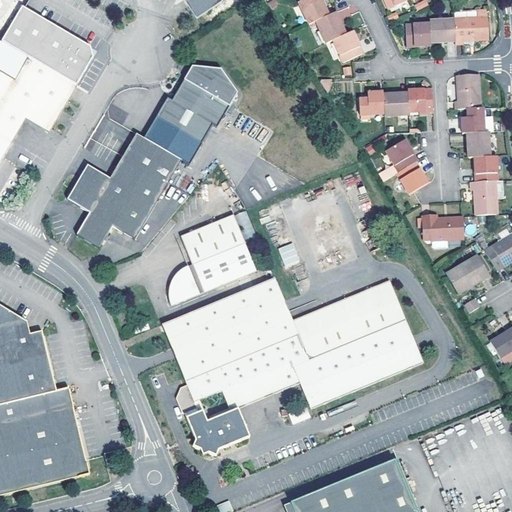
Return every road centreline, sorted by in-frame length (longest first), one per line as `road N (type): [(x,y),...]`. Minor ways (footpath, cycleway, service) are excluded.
road 1 (unclassified): [(154,476),(138,412),(91,301),(59,266),(16,239)]
road 2 (unclassified): [(16,239),(105,85),(140,53)]
road 3 (residential): [(438,68),(443,189)]
